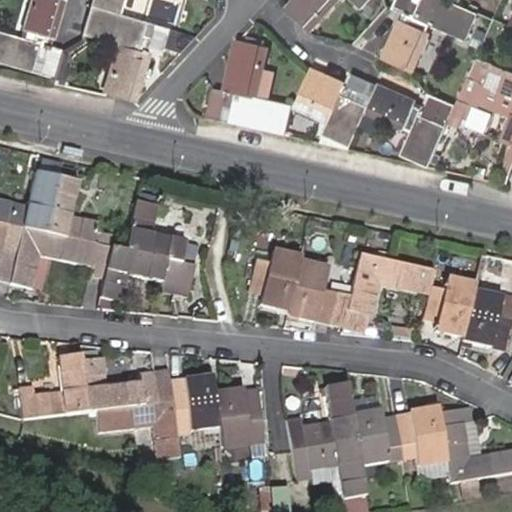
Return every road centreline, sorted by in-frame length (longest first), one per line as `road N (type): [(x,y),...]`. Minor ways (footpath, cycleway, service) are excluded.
road 1 (residential): [(511,407),(422,361),(0,316)]
road 2 (tertiary): [(511,223),(142,138)]
road 3 (residential): [(142,138),(255,0)]
road 4 (tertiary): [(142,138),(0,107)]
